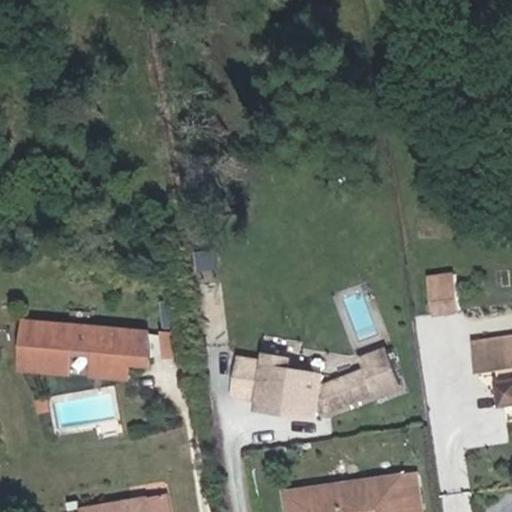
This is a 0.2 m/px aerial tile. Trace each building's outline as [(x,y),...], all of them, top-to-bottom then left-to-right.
[(462,310),(457,274),(429,277),(434,314),(462,310)] [(32,366),(36,323),(28,322),(24,369),(72,374),(73,369),(32,366)] [(154,350),(151,333),(36,323),(32,366),(73,369),(75,352),(98,354),(96,371),(118,374),(123,357),(152,359),(154,350)] [(511,349),(507,350),(506,339),(474,343),(478,374),(501,371),(511,368),(511,381),(503,383),(506,404),(511,403),(511,349)] [(324,383),(326,375),(291,369),(292,359),(270,355),(268,362),(243,358),(236,394),(262,399),(260,408),(318,419),(320,409),(329,411),(378,392),(379,396),(402,388),(388,350),(365,359),(369,370),(332,385),(324,383)] [(151,381),(152,359),(123,357),(118,374),(96,371),(96,376),(151,381)] [(511,381),(511,368),(501,371),(503,383),(511,381)] [(423,511),(418,474),(405,476),(410,511),(423,511)] [(410,511),(405,476),(287,493),(290,511),(410,511)] [(169,502),(168,496),(149,499),(149,505),(169,502)] [(170,511),(169,502),(149,505),(149,499),(72,511),(71,511),(170,511)]
